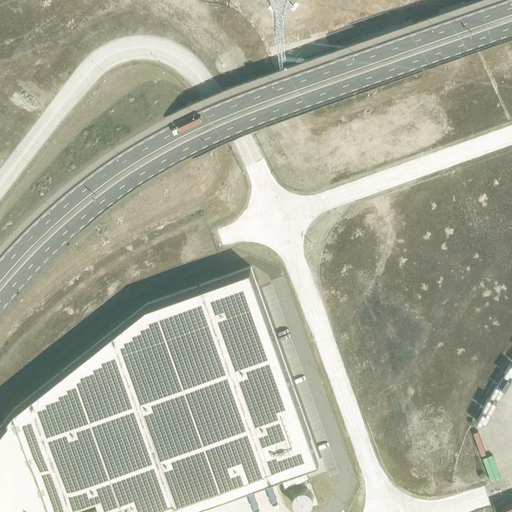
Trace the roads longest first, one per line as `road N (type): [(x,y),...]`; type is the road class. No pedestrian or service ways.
road 1 (tertiary): [(0,301),(76,222),(167,157),(256,115),(511,24)]
road 2 (tertiary): [(511,4),(246,99),(158,139),(56,213),(0,271)]
road 3 (unknown): [(332,511),(343,485),(278,281),(247,261)]
